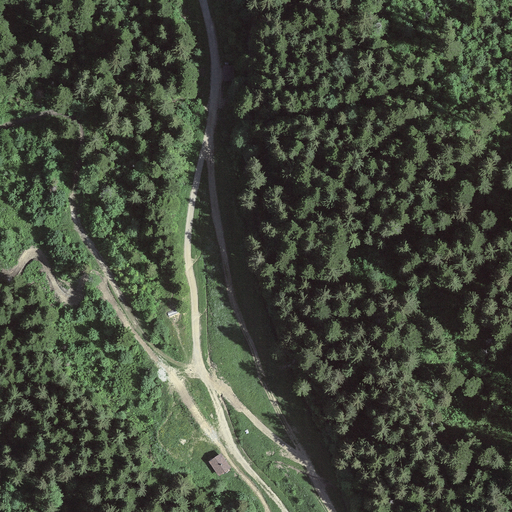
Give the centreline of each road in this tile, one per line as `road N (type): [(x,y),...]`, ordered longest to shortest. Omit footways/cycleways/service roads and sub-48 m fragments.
road 1 (track): [(333,511),(306,460),(210,382),(197,362),(188,244),(217,100),(218,31),(207,0)]
road 2 (track): [(197,362),(168,359),(144,337),(75,224),(78,124),(43,111),(0,125)]
road 3 (track): [(210,382),(231,448),(285,511)]
